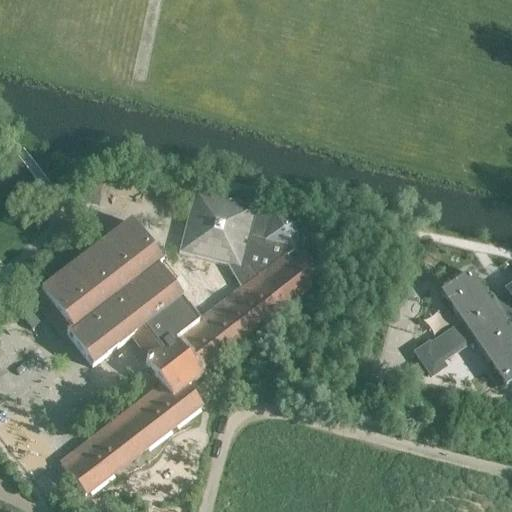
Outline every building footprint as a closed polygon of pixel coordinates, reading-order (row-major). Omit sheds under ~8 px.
[(98,206),(100,199),(69,192),(66,195),(64,198),(68,199),(98,206)] [(178,255),(226,268),(232,277),(240,291),(285,257),(293,251),(301,220),(270,212),(270,214),(255,210),(256,209),(194,193),(178,255)] [(81,260),(40,292),(42,296),(70,331),(65,335),(91,370),(132,339),(140,349),(149,361),(197,324),(180,302),(181,301),(156,268),(161,264),(129,223),(81,260)] [(197,324),(149,361),(144,365),(148,369),(153,365),(155,369),(158,373),(153,377),(162,388),(59,466),(84,498),(201,408),(186,389),(200,378),(198,375),(310,289),(309,288),(313,271),(315,270),(303,255),(291,265),(285,257),(240,291),(197,324)] [(469,275),(439,294),(460,325),(473,344),(504,389),(511,383),(511,338),(502,324),(489,305),(469,275)] [(500,298),(489,305),(502,324),(511,316),(511,288),(505,293),(506,294),(500,298)] [(460,325),(429,347),(440,365),(473,344),(460,325)] [(427,345),(414,355),(430,379),(443,369),(440,365),(429,347),(427,345)]
